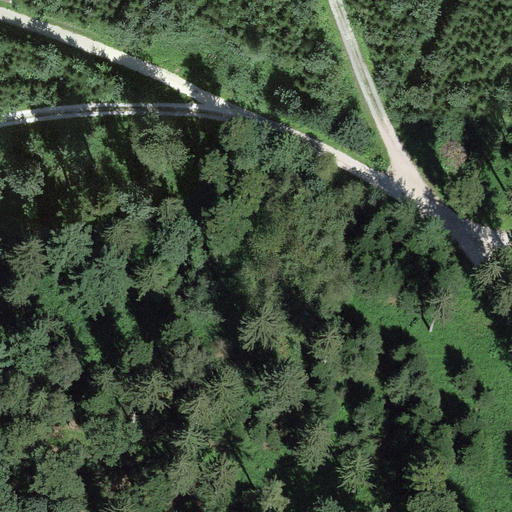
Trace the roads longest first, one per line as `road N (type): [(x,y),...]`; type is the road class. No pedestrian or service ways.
road 1 (track): [(0,12),(156,70),(438,215)]
road 2 (track): [(438,215),(386,127),(334,0)]
road 3 (track): [(0,117),(215,99)]
